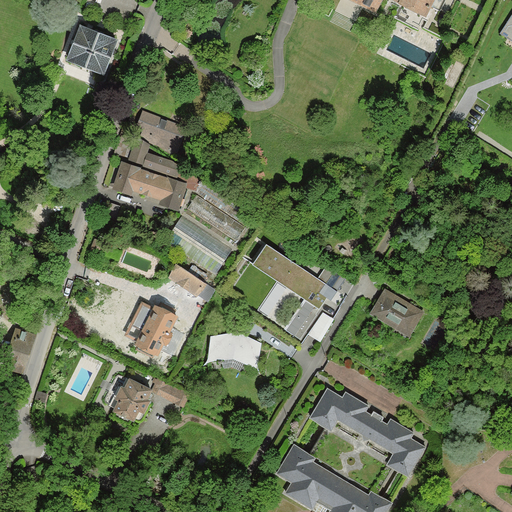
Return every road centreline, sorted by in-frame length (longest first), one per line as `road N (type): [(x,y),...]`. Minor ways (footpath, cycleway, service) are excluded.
road 1 (residential): [(162,0),(13,435)]
road 2 (residential): [(163,511),(13,435)]
